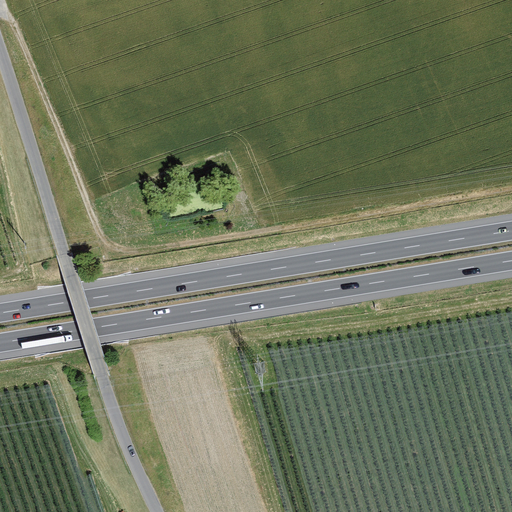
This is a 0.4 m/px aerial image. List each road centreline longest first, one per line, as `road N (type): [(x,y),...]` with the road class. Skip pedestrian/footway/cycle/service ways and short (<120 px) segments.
road 1 (track): [(511,188),(176,244),(115,246),(93,219),(0,4)]
road 2 (motorway): [(511,230),(0,313)]
road 3 (motorway): [(0,343),(511,260)]
road 4 (unclassified): [(157,511),(116,418),(0,49)]
